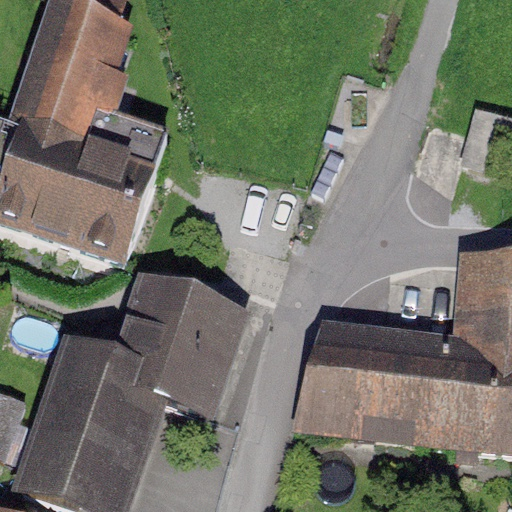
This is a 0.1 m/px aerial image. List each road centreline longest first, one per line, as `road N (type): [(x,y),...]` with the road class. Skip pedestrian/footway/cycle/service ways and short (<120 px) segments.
road 1 (residential): [(247,511),(292,368),(351,232)]
road 2 (residential): [(351,232),(425,82),(448,0)]
road 3 (residential): [(351,232),(511,241)]
